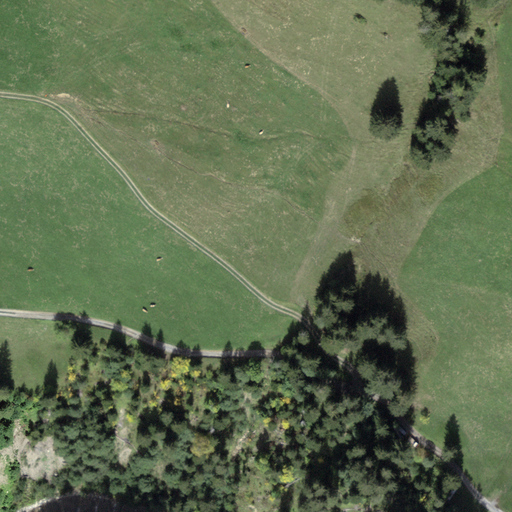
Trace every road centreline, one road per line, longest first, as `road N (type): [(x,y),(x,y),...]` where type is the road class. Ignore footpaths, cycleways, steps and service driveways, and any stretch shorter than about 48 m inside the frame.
road 1 (track): [(358,386),(300,318),(271,305),(145,205),(65,114),(0,94)]
road 2 (track): [(506,511),(358,386),(319,366),(271,354),(165,349)]
road 3 (track): [(0,311),(88,321),(165,349)]
